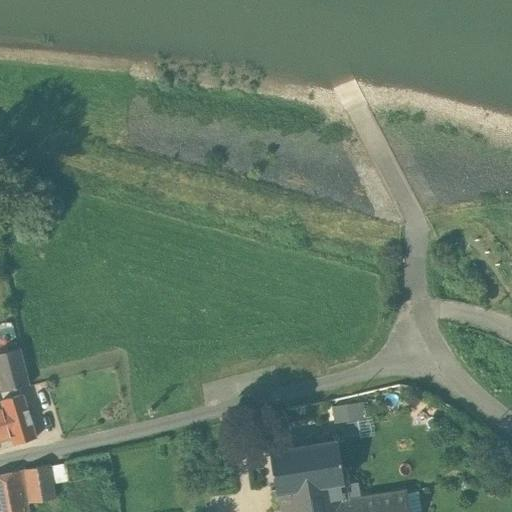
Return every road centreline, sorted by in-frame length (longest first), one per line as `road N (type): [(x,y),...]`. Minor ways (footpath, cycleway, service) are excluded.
road 1 (residential): [(0,461),(434,355)]
road 2 (unclassified): [(434,355),(418,316),(420,234),(334,68)]
